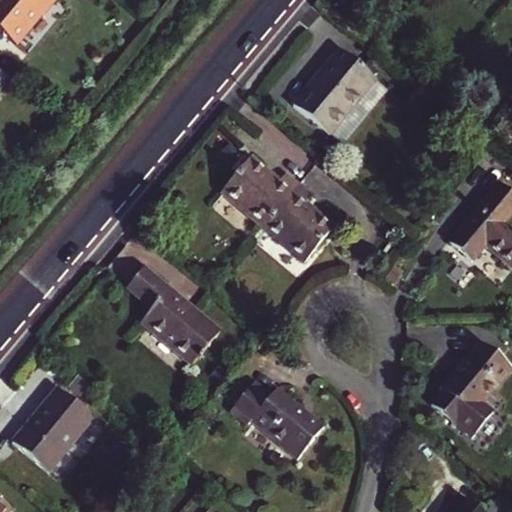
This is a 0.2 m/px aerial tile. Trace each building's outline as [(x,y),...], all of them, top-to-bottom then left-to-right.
[(40,18),(53,2),(51,0),(0,0),(0,36),(13,47),(38,16),(40,18)] [(339,55),(291,112),(326,140),(373,82),(339,55)] [(265,231),(300,188),(286,177),(280,186),(251,162),(223,196),(265,231)] [(511,195),(500,186),(451,246),(472,264),(486,247),(511,267),(511,230),(505,225),(511,216),(511,195)] [(300,188),(265,231),(306,265),(334,231),(304,206),(311,197),(300,188)] [(220,334),(195,314),(144,272),(128,291),(153,311),(142,325),(193,366),(220,334)] [(511,369),(481,344),(442,391),(444,392),(432,408),(472,441),(494,414),(483,405),(511,370),(511,369)] [(297,462),(323,430),(278,393),(273,398),(255,383),(231,413),(249,427),(251,424),(297,462)] [(56,392),(12,445),(49,475),(92,422),(56,392)] [(475,511),(459,499),(447,511),(475,511)] [(0,511),(9,511),(11,510),(0,501),(0,511)]
